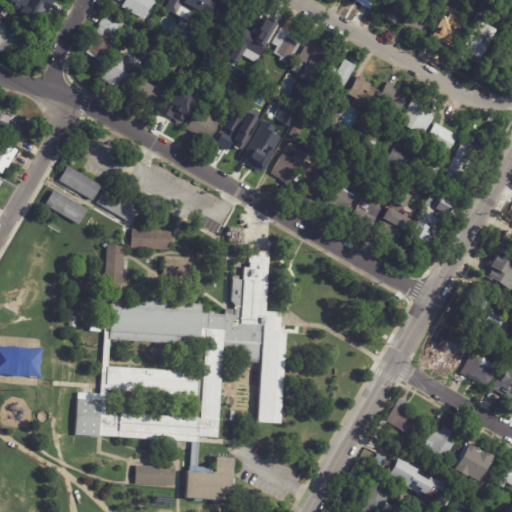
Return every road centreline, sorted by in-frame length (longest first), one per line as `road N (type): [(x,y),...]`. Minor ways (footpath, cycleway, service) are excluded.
road 1 (tertiary): [(511,146),(306,511)]
road 2 (residential): [(427,299),(60,99)]
road 3 (residential): [(511,102),(490,103),(445,85),(297,0)]
road 4 (residential): [(0,232),(50,146),(60,99)]
road 5 (tertiary): [(511,434),(391,365)]
